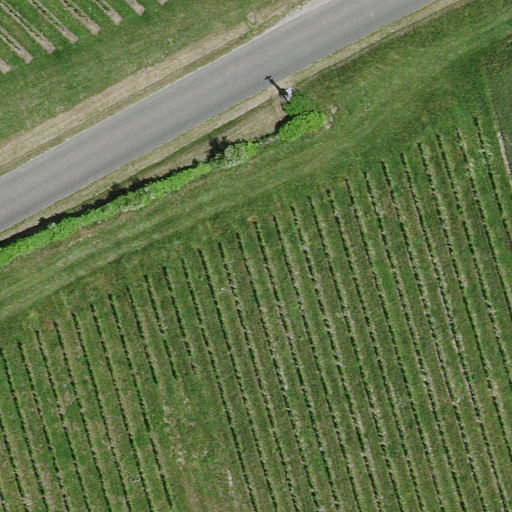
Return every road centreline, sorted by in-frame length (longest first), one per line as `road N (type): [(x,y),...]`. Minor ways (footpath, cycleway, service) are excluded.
road 1 (track): [(511,50),(343,137),(0,279)]
road 2 (tertiary): [(393,0),(0,210)]
